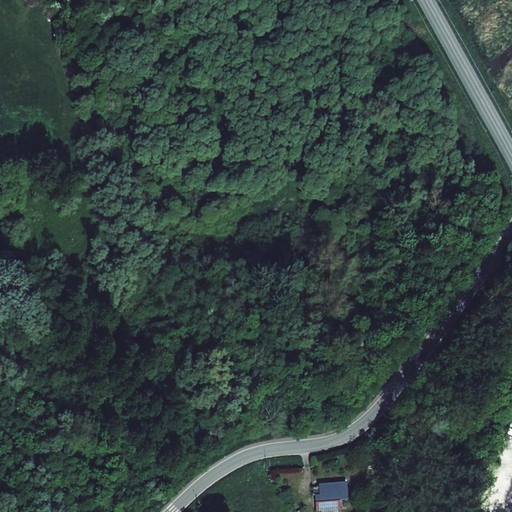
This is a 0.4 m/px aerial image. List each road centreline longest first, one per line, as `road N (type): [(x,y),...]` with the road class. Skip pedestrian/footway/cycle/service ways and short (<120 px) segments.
road 1 (tertiary): [(171,511),(235,460),(331,440),(360,425),(511,239)]
road 2 (secondary): [(424,0),(511,157)]
